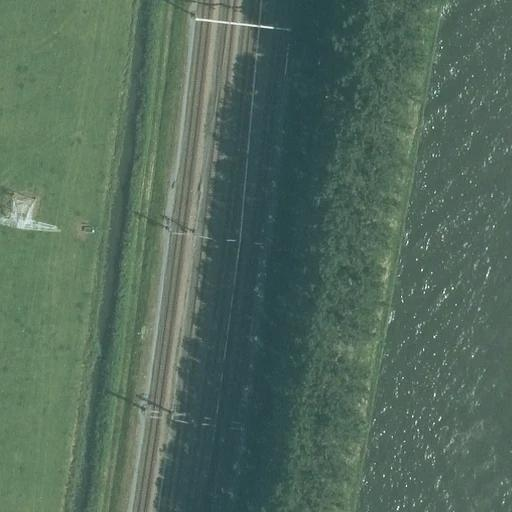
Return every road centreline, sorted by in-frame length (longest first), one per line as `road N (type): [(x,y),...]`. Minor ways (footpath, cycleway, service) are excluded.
road 1 (unclassified): [(318,511),(406,0)]
road 2 (track): [(105,511),(171,0)]
